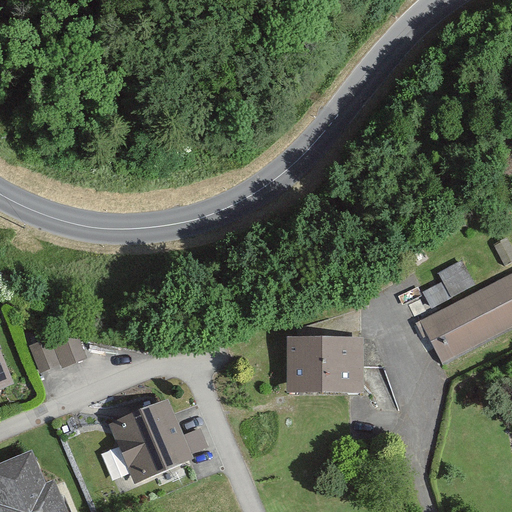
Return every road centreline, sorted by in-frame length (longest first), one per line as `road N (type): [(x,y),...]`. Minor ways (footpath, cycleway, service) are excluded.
road 1 (tertiary): [(0,192),(46,214),(114,230),(186,225),(227,212),(315,148),(445,0)]
road 2 (residential): [(257,511),(197,374),(180,365),(155,367),(0,434)]
